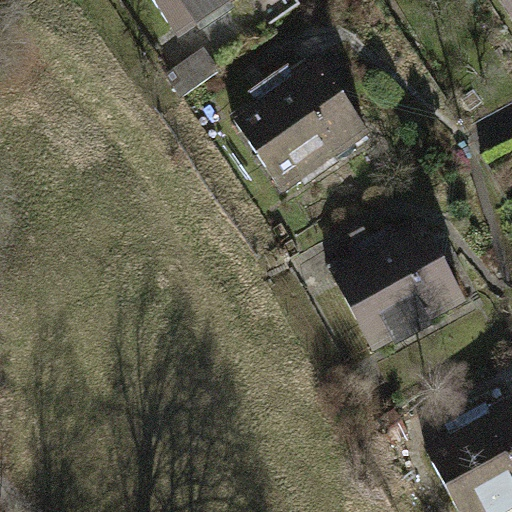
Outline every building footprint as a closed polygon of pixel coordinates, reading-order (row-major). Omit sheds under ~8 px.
[(147,0),(175,37),(226,0),(147,0)] [(511,0),(495,0),(511,26),(511,0)] [(251,97),(224,115),(273,189),(361,132),(312,57),(290,71),(282,59),(243,85),(251,97)] [(351,255),(325,269),(369,349),(463,297),(418,216),(392,231),(386,221),(344,243),(351,255)] [(511,398),(418,451),(452,511),(491,511),(511,500),(511,398)]
